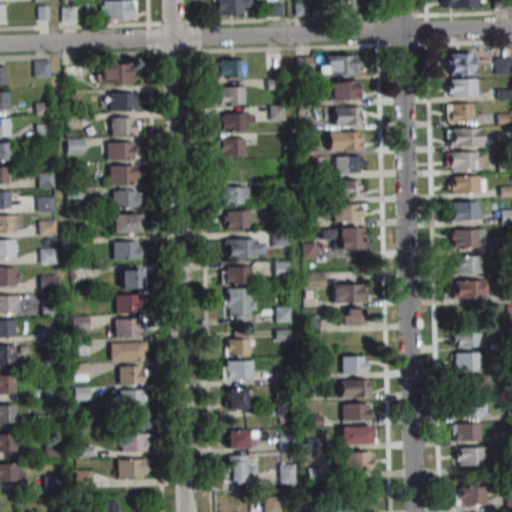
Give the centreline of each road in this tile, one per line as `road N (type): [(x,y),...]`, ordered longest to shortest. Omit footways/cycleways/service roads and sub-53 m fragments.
road 1 (residential): [(0,43),(511,26)]
road 2 (residential): [(170,0),(185,511)]
road 3 (residential): [(410,511),(396,0)]
